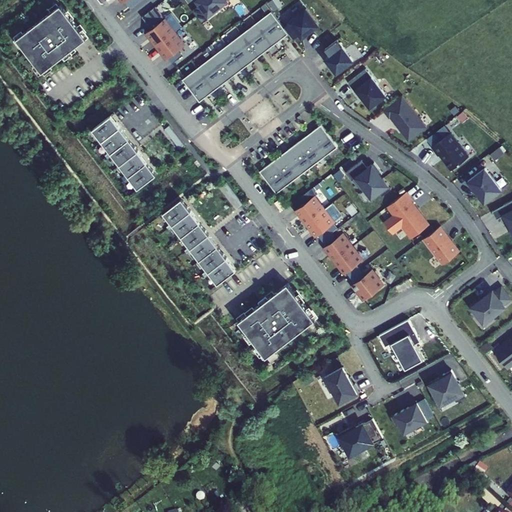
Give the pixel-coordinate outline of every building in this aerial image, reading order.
[(196,0),(209,17),(219,10),(217,8),(227,1),(226,0),(196,0)] [(61,2),(17,36),(43,70),(87,36),(61,2)] [(290,22),(283,27),(288,33),(292,38),(299,34),(301,37),(318,24),(305,8),(289,20),(290,22)] [(255,22),(272,44),(288,33),(283,27),(271,10),(255,22)] [(146,32),(156,45),(174,31),(181,26),(171,12),(158,23),(154,17),(144,25),(148,30),(146,32)] [(258,55),(272,44),(255,22),(241,33),(258,55)] [(174,31),(156,45),(166,58),(168,57),(172,62),(182,54),(178,49),(184,44),(174,31)] [(258,55),(241,33),(226,44),(243,66),(258,55)] [(325,58),(336,72),(352,59),(336,39),(324,48),(329,55),(325,58)] [(243,66),(226,44),(212,55),(229,78),(243,66)] [(229,78),(212,55),(197,67),(214,89),(229,78)] [(214,89),(197,67),(182,78),(199,100),(214,89)] [(385,94),(365,68),(347,81),(354,90),(355,88),(361,96),(361,95),(370,106),(385,94)] [(425,126),(401,94),(382,108),(388,116),(389,116),(407,140),(425,126)] [(111,114),(92,128),(102,140),(120,126),(111,114)] [(320,123),(308,132),(325,154),(337,145),(320,123)] [(120,126),(102,140),(111,152),(129,138),(120,126)] [(436,129),(425,137),(432,145),(442,137),(436,129)] [(296,142),(313,164),(325,154),(308,132),(296,142)] [(467,156),(449,132),(442,137),(432,145),(431,146),(438,154),(439,153),(442,157),(442,158),(450,169),(467,156)] [(138,150),(129,138),(111,152),(120,164),(138,150)] [(296,142),(284,151),(300,173),(313,164),(296,142)] [(138,150),(120,164),(129,175),(147,161),(138,150)] [(284,151),(272,160),(288,182),(300,173),(284,151)] [(345,171),(351,179),(352,178),(360,188),(363,186),(371,197),(379,191),(381,195),(391,187),(380,173),(381,172),(373,161),(367,166),(361,159),(345,171)] [(288,182),(272,160),(259,170),(276,192),(288,182)] [(156,173),(147,161),(129,175),(138,187),(156,173)] [(500,188),(484,167),(467,180),(483,201),(500,188)] [(412,198),(405,190),(386,205),(393,214),(383,221),(392,232),(401,225),(410,237),(428,223),(410,199),(412,198)] [(294,200),(299,206),(309,198),(304,192),(294,200)] [(305,222),(323,208),(313,195),(309,198),(299,206),(295,209),(305,222)] [(163,211),(172,223),(190,209),(181,197),(163,211)] [(284,205),(279,198),(275,201),(280,208),(284,205)] [(511,198),(502,204),(506,211),(501,214),(505,222),(507,220),(511,228),(511,198)] [(333,221),(323,208),(305,222),(315,235),(317,233),(327,226),(333,221)] [(190,209),(172,223),(181,235),(199,221),(190,209)] [(199,221),(181,235),(190,246),(208,232),(199,221)] [(439,224),(422,237),(441,263),(458,250),(439,224)] [(327,226),(317,233),(321,239),(331,231),(327,226)] [(333,259),(352,245),(342,232),(335,237),(331,231),(321,239),(325,244),(323,246),(333,259)] [(217,244),(208,232),(190,246),(199,258),(217,244)] [(226,256),(217,244),(199,258),(208,270),(226,256)] [(349,276),(359,268),(355,263),(362,258),(352,245),(333,259),(343,272),(345,270),(349,276)] [(236,268),(226,256),(208,270),(217,282),(236,268)] [(363,274),(359,268),(349,276),(353,281),(352,283),(363,298),(382,284),(370,268),(363,274)] [(315,317),(287,281),(238,318),(266,354),(315,317)] [(503,305),(491,289),(471,305),(483,320),(503,305)] [(377,333),(383,345),(390,342),(404,367),(421,358),(413,343),(419,340),(407,317),(377,333)] [(511,334),(493,350),(507,367),(511,363),(511,334)] [(341,364),(323,374),(338,401),(358,390),(354,381),(351,382),(341,364)] [(435,393),(431,395),(437,406),(454,396),(456,400),(465,395),(450,369),(437,376),(438,377),(429,382),(435,393)] [(409,405),(390,416),(396,426),(399,424),(404,433),(427,420),(416,399),(408,404),(409,405)] [(349,427),(338,433),(350,455),(364,447),(365,448),(374,443),(373,442),(382,437),(372,418),(350,430),(349,427)]
